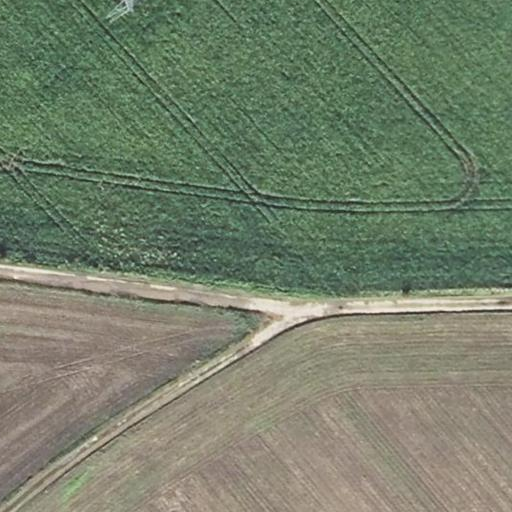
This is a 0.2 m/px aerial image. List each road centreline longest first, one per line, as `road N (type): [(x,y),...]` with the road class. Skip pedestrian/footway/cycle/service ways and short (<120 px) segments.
road 1 (track): [(511,299),(295,307),(76,288)]
road 2 (track): [(295,307),(51,462),(0,507)]
